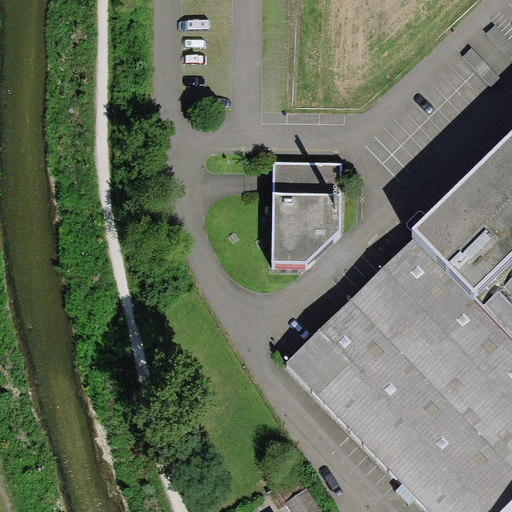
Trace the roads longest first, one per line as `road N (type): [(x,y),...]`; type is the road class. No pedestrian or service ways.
road 1 (track): [(179,511),(93,171),(94,0)]
road 2 (unknown): [(172,0),(170,143)]
road 3 (unknown): [(270,140),(263,0)]
